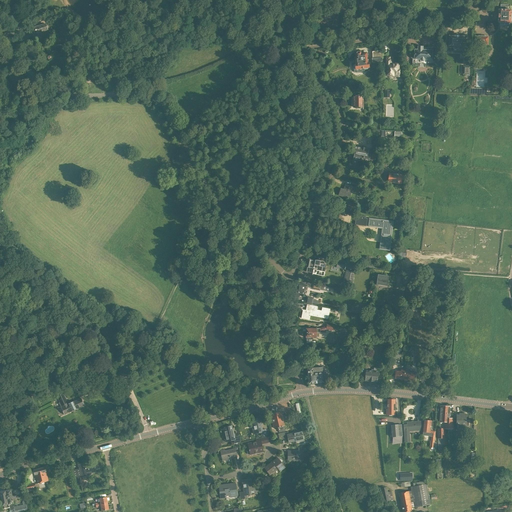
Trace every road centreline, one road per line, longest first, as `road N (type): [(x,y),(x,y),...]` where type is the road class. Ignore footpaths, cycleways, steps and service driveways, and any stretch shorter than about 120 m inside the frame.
road 1 (unclassified): [(293,275),(209,190),(158,100),(75,95),(37,76),(10,0)]
road 2 (residential): [(293,275),(342,129),(332,96),(296,49)]
road 3 (tertiary): [(511,407),(305,392)]
road 4 (residential): [(296,49),(416,31),(482,0)]
road 5 (track): [(124,378),(83,311),(0,231)]
road 6 (unclassified): [(386,484),(333,489),(305,392)]
road 7 (tertiary): [(148,433),(0,474)]
